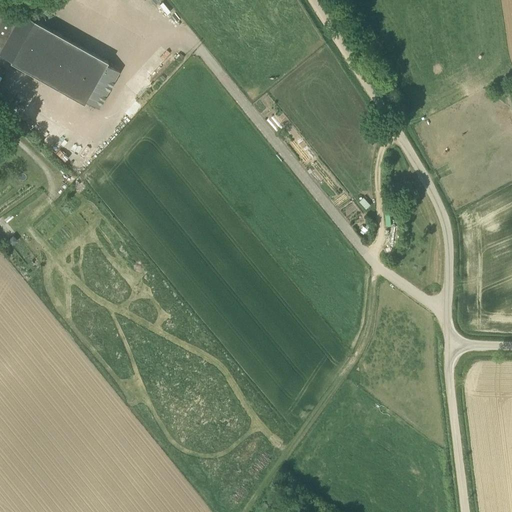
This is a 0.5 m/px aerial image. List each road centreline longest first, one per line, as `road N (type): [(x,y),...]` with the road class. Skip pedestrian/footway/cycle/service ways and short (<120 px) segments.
road 1 (unclassified): [(451,311),(363,249),(210,57)]
road 2 (unclassified): [(451,311),(450,228),(438,195),(313,0)]
road 3 (track): [(378,262),(373,317),(352,374),(250,511)]
road 4 (unclassified): [(466,511),(452,344)]
road 5 (track): [(378,262),(384,159),(400,134)]
